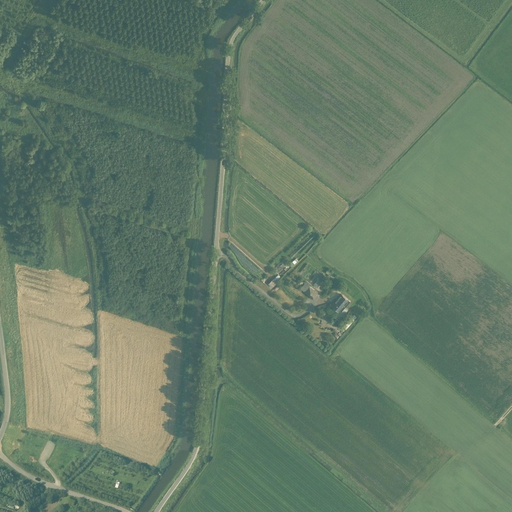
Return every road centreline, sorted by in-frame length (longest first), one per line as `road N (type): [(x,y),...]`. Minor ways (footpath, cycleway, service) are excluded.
road 1 (unclassified): [(156,511),(188,466),(201,425),(230,53),(263,0)]
road 2 (unclassified): [(125,511),(33,479),(0,454)]
